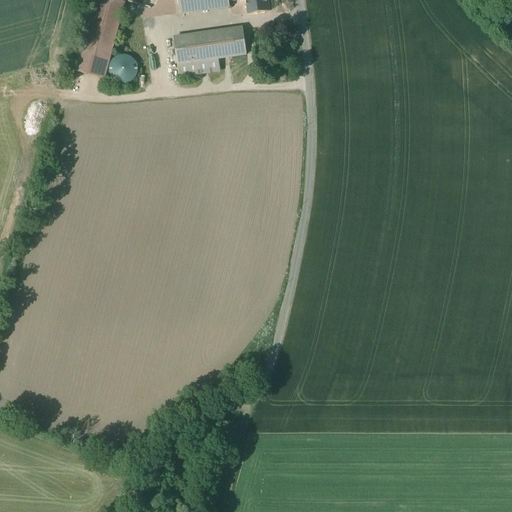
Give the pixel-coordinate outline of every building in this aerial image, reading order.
[(124,3),(112,0),(93,0),(75,72),(104,79),(108,65),(124,3)] [(177,0),(180,14),(229,7),(229,1),(228,0),(177,0)] [(266,0),(228,0),(229,1),(238,0),(245,0),(248,15),(269,12),(268,2),(266,2),(266,0)] [(243,29),(174,39),(177,65),(199,62),(218,59),(246,55),(243,29)] [(137,75),(138,70),(137,64),(133,60),(129,57),(123,56),(118,57),(113,60),(110,65),(109,71),(110,76),(113,81),(118,84),(124,85),(129,83),(134,80),(137,75)] [(218,59),(199,62),(200,74),(219,71),(218,59)] [(199,62),(177,65),(179,77),(200,74),(199,62)] [(502,67),(453,67),(453,86),(502,86),(502,67)]
